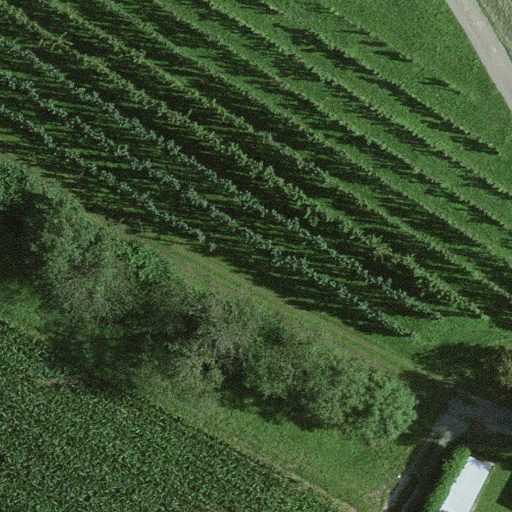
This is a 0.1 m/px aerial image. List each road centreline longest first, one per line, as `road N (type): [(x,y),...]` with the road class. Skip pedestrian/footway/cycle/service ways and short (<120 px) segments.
road 1 (track): [(511,419),(340,341),(0,150)]
road 2 (track): [(385,511),(458,395)]
